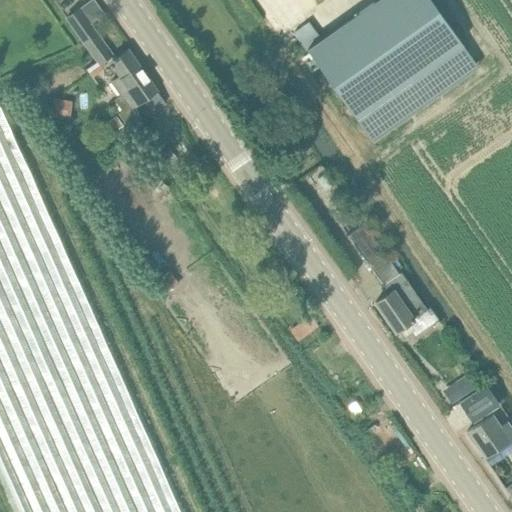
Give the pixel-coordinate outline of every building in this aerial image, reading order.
[(464,43),(433,0),(373,0),(308,47),(358,118),(464,43)] [(120,93),(117,95),(117,100),(124,111),(129,107),(130,108),(143,98),(152,112),(166,102),(156,89),(157,89),(128,48),(118,56),(117,54),(114,56),(80,7),(68,16),(67,17),(78,33),(98,61),(88,69),(90,72),(101,65),(99,63),(107,57),(111,62),(109,63),(111,66),(113,64),(120,75),(112,81),(120,93)] [(66,88),(61,108),(81,113),(86,92),(66,88)] [(128,126),(138,119),(129,107),(120,114),(128,126)] [(329,187),(320,192),(329,208),(338,203),(329,187)] [(399,274),(364,223),(348,234),(383,284),(382,285),(387,293),(376,302),(396,331),(412,319),(428,308),(407,280),(401,272),(399,274)] [(298,340),(319,325),(312,316),(291,330),(298,340)] [(353,380),(364,373),(357,363),(346,369),(353,380)] [(477,365),(459,381),(469,392),(487,376),(477,365)] [(484,384),(459,401),(474,422),(499,405),(484,384)] [(501,427),(492,414),(467,431),(484,456),(511,436),(511,433),(505,424),(501,427)]
